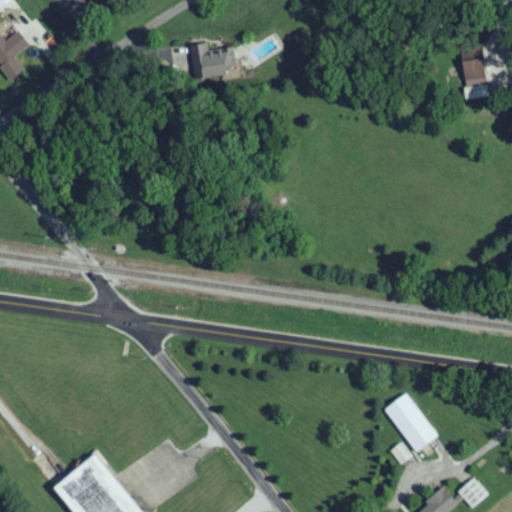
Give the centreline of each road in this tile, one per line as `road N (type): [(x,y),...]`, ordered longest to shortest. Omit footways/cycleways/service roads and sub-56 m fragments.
road 1 (secondary): [(511,379),(0,306)]
road 2 (residential): [(282,511),(124,324)]
road 3 (residential): [(0,126),(194,0)]
road 4 (residential): [(124,324),(0,163)]
